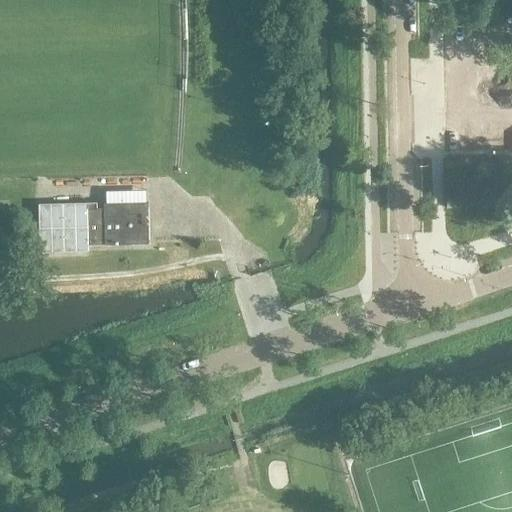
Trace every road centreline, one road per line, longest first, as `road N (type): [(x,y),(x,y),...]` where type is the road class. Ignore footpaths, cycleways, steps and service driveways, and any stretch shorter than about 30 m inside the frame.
road 1 (unclassified): [(0,435),(421,307)]
road 2 (unclassified): [(421,307),(409,273),(403,0)]
